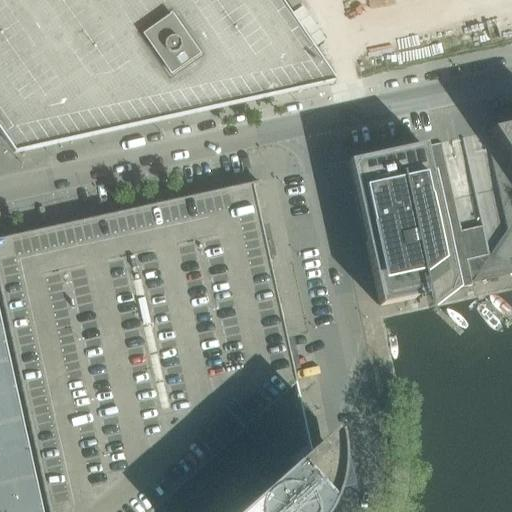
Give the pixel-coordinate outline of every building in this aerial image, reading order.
[(0,0),(0,139),(12,156),(186,117),(293,94),(323,87),(332,85),(289,22),(274,0),(0,0)] [(375,158),(347,164),(364,244),(379,307),(399,303),(414,299),(454,291),(472,287),(471,285),(472,285),(511,275),(511,127),(489,133),(484,134),(484,135),(485,135),(506,232),(511,254),(511,257),(490,262),(489,257),(488,257),(482,228),(480,228),(460,233),(441,145),(423,148),(376,158),(375,158)] [(151,511),(242,432),(250,424),(295,385),(267,259),(270,257),(271,254),(271,250),(270,247),(267,245),(264,245),(251,185),(0,240),(0,299),(46,511),(151,511)] [(2,333),(0,333),(0,363),(8,362),(2,333)] [(8,362),(0,363),(0,394),(15,391),(8,362)] [(15,391),(0,394),(0,425),(21,420),(15,391)] [(21,420),(0,425),(0,455),(28,450),(21,420)] [(324,511),(332,495),(337,470),(337,460),(335,460),(334,450),(331,436),(316,450),(315,449),(310,453),(291,470),(268,444),(250,424),(242,432),(259,452),(282,478),(244,511),(324,511)] [(28,450),(0,455),(0,486),(34,479),(28,450)] [(34,479),(0,486),(0,511),(23,511),(41,508),(34,479)]
